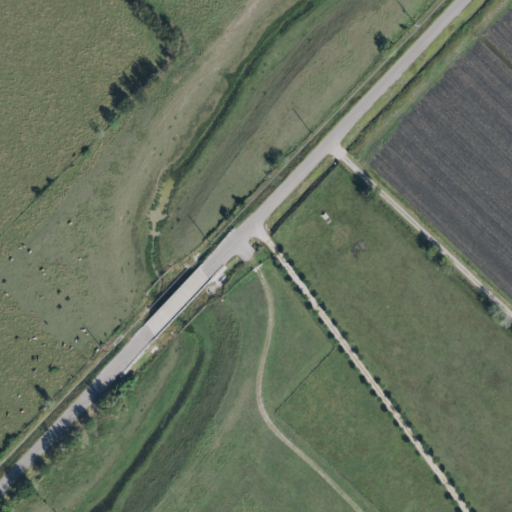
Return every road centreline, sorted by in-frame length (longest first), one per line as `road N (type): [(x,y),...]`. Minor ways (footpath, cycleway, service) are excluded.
road 1 (residential): [(0,489),(463,0)]
road 2 (residential): [(260,215),(473,511)]
road 3 (residential): [(332,138),(511,310)]
